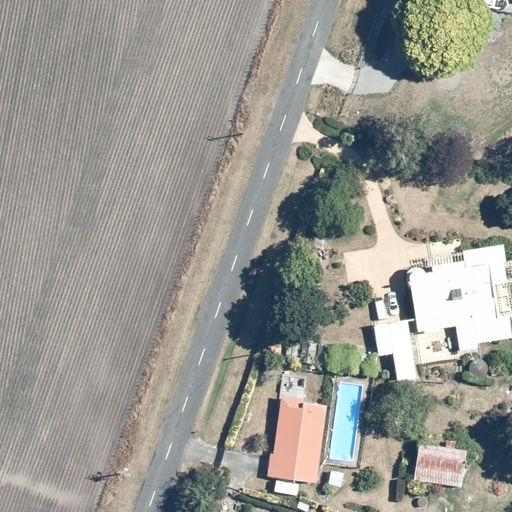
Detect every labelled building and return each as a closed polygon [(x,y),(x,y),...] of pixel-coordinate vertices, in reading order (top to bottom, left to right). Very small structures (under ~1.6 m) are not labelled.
[(511,265),(507,266),(504,245),(463,250),(464,262),(429,265),(430,273),(422,273),(422,268),(411,269),(421,367),(457,363),(456,354),(445,355),(443,330),(456,329),(459,355),(479,353),(478,345),(511,341),(511,325),(508,286),(511,285),(511,265)] [(417,382),(409,320),(374,324),(378,358),(394,356),(398,384),(417,382)] [(318,484),(328,404),(283,399),(276,453),(270,453),(267,478),(318,484)] [(418,446),(414,483),(459,487),(462,449),(418,446)] [(341,488),(346,470),(327,465),(323,484),(341,488)]
